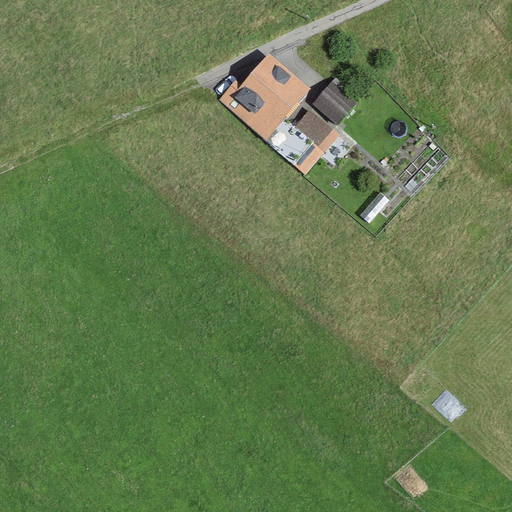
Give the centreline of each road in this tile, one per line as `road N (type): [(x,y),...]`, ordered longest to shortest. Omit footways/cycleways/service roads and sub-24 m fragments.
road 1 (unclassified): [(382,0),(187,87)]
road 2 (track): [(187,87),(0,171)]
